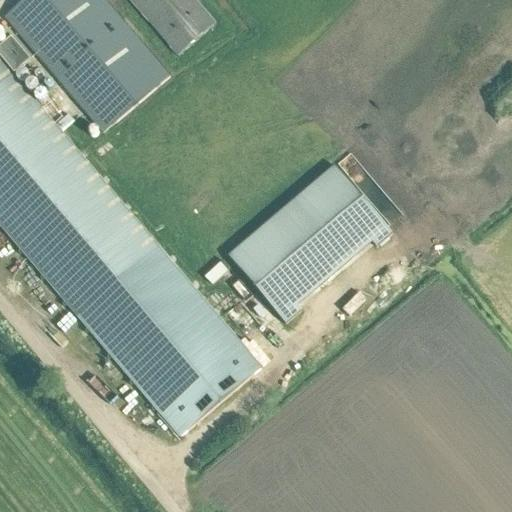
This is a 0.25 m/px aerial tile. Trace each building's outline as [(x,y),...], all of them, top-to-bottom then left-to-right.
[(32,0),(8,21),(90,119),(103,135),(170,79),(102,0),(128,0),(178,58),(215,27),(192,0),(32,0)] [(0,58),(15,77),(31,63),(12,41),(0,50),(0,58)] [(0,60),(0,227),(181,440),(263,370),(0,60)] [(90,119),(81,126),(95,142),(103,135),(90,119)] [(296,307),(372,243),(377,249),(392,236),(336,169),(229,259),(286,326),(301,313),(296,307)] [(207,212),(224,199),(217,190),(200,203),(207,212)]
